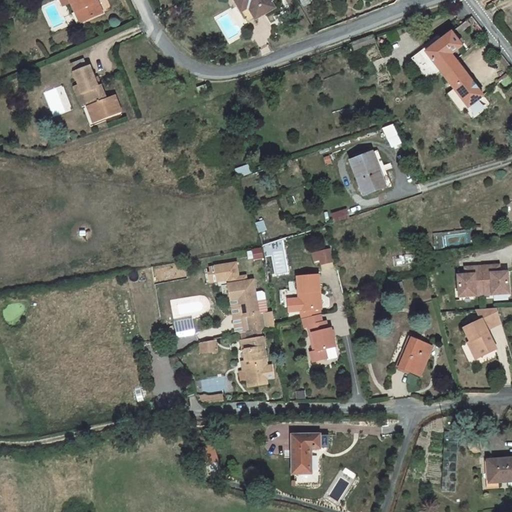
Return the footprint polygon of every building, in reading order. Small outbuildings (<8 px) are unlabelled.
[(69,0),(71,2),(75,12),(78,11),(83,22),(103,13),(97,1),(95,2),(93,0),(69,0)] [(234,0),(242,11),(248,7),(255,19),(274,8),(270,1),(267,1),(266,0),(234,0)] [(248,7),(242,11),(248,23),(255,19),(248,7)] [(16,15),(13,10),(4,17),(8,21),(16,15)] [(470,26),(467,22),(457,29),(460,33),(470,26)] [(483,40),(485,38),(486,38),(486,36),(487,35),(479,25),(475,28),(483,40)] [(441,72),(455,60),(451,55),(462,46),(455,37),(452,34),(451,33),(442,40),(426,52),(414,61),(418,68),(429,82),(441,72)] [(375,42),(373,35),(352,43),(354,50),(375,42)] [(426,52),(442,40),(438,35),(432,39),(434,41),(424,49),(426,52)] [(511,69),(503,58),(499,61),(508,72),(511,69)] [(410,74),(418,68),(414,61),(412,60),(404,66),(410,74)] [(483,97),(455,60),(441,72),(454,90),(468,108),(482,97),(483,97)] [(74,73),(86,68),(84,61),(71,66),(74,73)] [(86,68),(74,73),(79,85),(87,105),(88,107),(106,100),(101,86),(98,87),(95,78),(90,67),(86,68)] [(79,85),(74,87),(82,107),(87,105),(79,85)] [(447,95),(462,114),(468,108),(454,90),(447,95)] [(485,100),(482,97),(468,108),(471,111),(485,100)] [(393,125),(382,129),(388,141),(398,136),(393,125)] [(386,187),(391,185),(377,151),(372,152),(386,187)] [(386,187),(372,152),(350,161),(364,196),(386,187)] [(348,218),(346,210),(337,213),(340,221),(348,218)] [(314,265),(333,261),(331,249),(311,253),(314,265)] [(412,254),(393,257),(394,267),(414,264),(412,254)] [(509,294),(508,272),(500,273),(496,273),(495,266),(482,267),(484,295),(509,294)] [(484,295),(482,267),(469,268),(470,275),(466,275),(458,276),(459,297),(484,295)] [(297,277),(300,311),(319,309),(318,292),(320,292),(319,276),(297,277)] [(261,331),(266,330),(264,314),(266,314),(267,311),(264,294),(262,293),(255,294),(253,281),(228,285),(231,301),(238,300),(241,317),(241,318),(246,317),(248,332),(252,332),(261,331)] [(401,283),(394,285),(396,293),(404,291),(401,283)] [(233,316),(236,318),(241,317),(238,300),(231,301),(233,316)] [(487,314),(493,327),(501,323),(497,308),(474,310),(478,315),(487,314)] [(320,315),(319,309),(300,311),(302,319),(320,315)] [(493,327),(487,314),(478,315),(482,320),(487,330),(493,327)] [(320,315),(302,319),(304,327),(308,327),(322,323),(320,315)] [(478,359),(496,350),(487,330),(482,320),(464,329),(470,342),(478,359)] [(326,322),(322,323),(308,327),(310,334),(312,334),(316,351),(314,351),(310,352),(313,362),(327,359),(325,350),(335,347),(331,329),(328,330),(326,322)] [(261,337),(261,331),(252,332),(253,339),(261,337)] [(271,366),(267,366),(263,337),(261,337),(253,339),(241,340),(242,350),(246,350),(247,361),(244,361),(246,371),(248,387),(267,384),(265,376),(272,375),(271,366)] [(409,337),(397,367),(420,377),(433,347),(409,337)] [(216,342),(200,344),(201,353),(216,353),(216,342)] [(470,342),(467,343),(475,360),(478,359),(470,342)] [(196,394),(192,381),(183,384),(187,397),(196,394)] [(327,448),(329,445),(329,435),(292,436),(293,474),(311,473),(311,448),(320,448),(327,448)] [(489,483),(499,482),(511,481),(511,459),(488,461),(489,483)]
